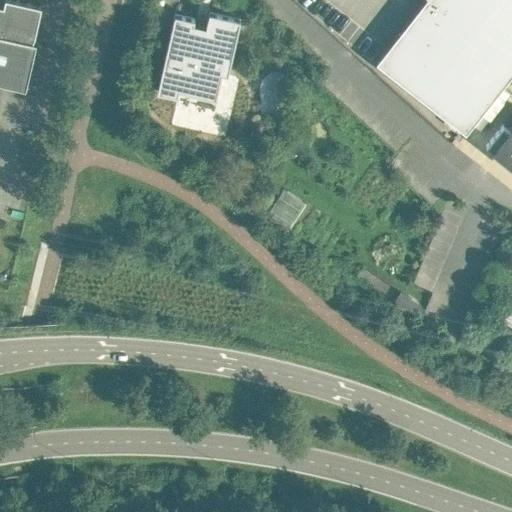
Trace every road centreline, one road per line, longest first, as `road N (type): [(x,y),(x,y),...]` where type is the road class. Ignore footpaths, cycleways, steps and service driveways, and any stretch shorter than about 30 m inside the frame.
road 1 (tertiary): [(511,462),(382,407),(262,371),(124,352),(0,356)]
road 2 (tertiary): [(0,453),(104,442),(237,448),(474,511)]
